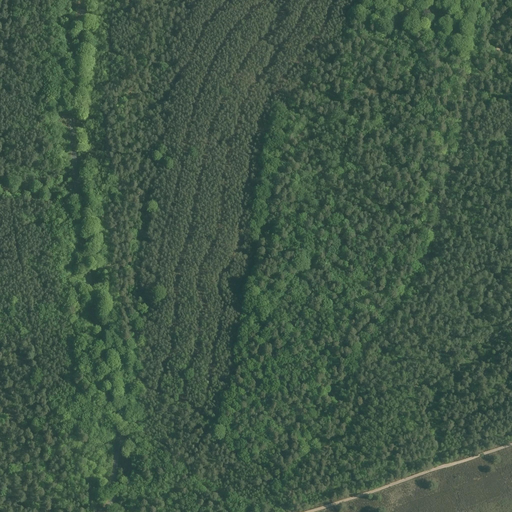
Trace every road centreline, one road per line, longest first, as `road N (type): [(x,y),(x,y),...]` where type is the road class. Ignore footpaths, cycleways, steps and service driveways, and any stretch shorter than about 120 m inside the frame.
road 1 (track): [(477,36),(456,166),(426,258),(274,511)]
road 2 (tertiary): [(109,511),(118,436),(77,153),(85,0)]
road 3 (track): [(511,445),(309,511)]
road 4 (track): [(235,504),(118,436)]
